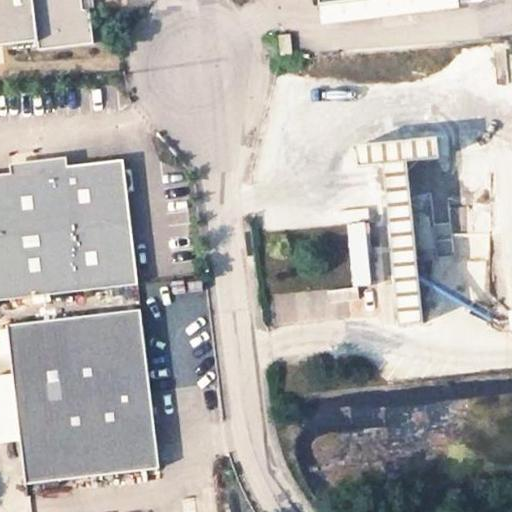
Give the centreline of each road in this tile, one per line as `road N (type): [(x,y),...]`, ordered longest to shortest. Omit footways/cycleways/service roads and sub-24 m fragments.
road 1 (unclassified): [(283,511),(252,469),(202,70)]
road 2 (unknown): [(511,127),(484,118),(391,116),(356,128),(261,193),(219,205)]
road 3 (unknown): [(234,326),(511,365)]
road 4 (unknown): [(247,29),(350,43),(511,33)]
